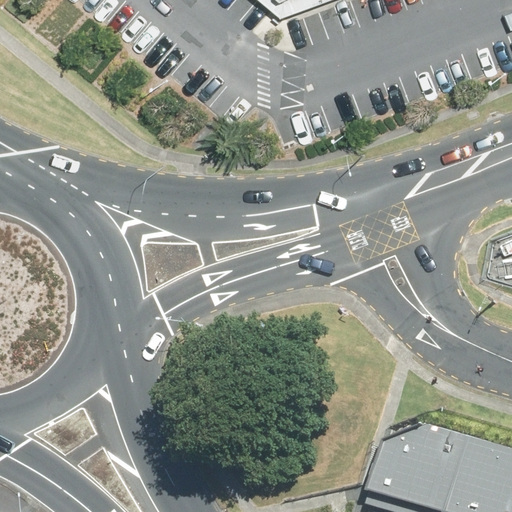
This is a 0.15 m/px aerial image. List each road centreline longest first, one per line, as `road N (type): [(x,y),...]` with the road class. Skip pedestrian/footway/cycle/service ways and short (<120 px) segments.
road 1 (secondary): [(54,214),(201,228),(366,214)]
road 2 (secondary): [(366,214),(215,271),(91,341)]
road 3 (unclassified): [(366,214),(407,296),(449,332),(511,362)]
road 4 (primary): [(90,345),(180,511)]
road 5 (secondary): [(366,214),(511,155)]
road 6 (primary): [(54,214),(81,244),(95,281),(91,341)]
road 7 (primary): [(98,511),(0,436)]
road 8 (primary): [(90,345),(49,398),(0,418)]
